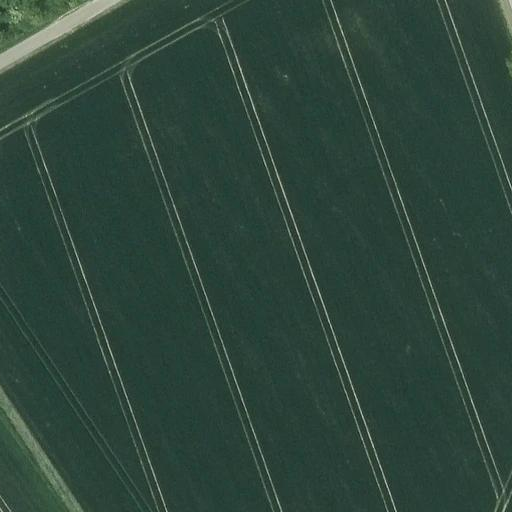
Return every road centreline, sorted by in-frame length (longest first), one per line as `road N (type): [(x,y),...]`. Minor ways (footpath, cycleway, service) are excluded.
road 1 (track): [(115,0),(0,64)]
road 2 (track): [(0,413),(68,511)]
